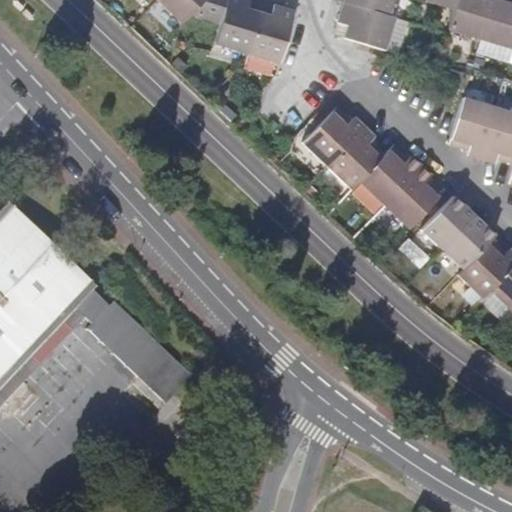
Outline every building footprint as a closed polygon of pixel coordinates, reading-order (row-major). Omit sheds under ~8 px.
[(156,0),(181,23),(189,14),(202,0),(156,0)] [(247,9),(250,0),(202,0),(189,14),(217,24),(213,43),(245,53),(258,13),(247,9)] [(250,0),(247,9),(258,13),(261,3),(250,0)] [(343,0),(343,3),(386,16),(390,0),(343,0)] [(442,0),(441,6),(455,9),(457,0),(442,0)] [(457,0),(455,9),(448,30),(480,39),(491,0),(457,0)] [(506,3),(506,0),(491,0),(480,39),(511,49),(511,2),(511,5),(506,3)] [(270,17),(273,7),(261,3),(258,13),(270,17)] [(384,50),(393,18),(386,16),(343,3),(337,23),(348,27),(344,38),(384,50)] [(270,17),(258,13),(245,53),(278,63),(293,12),(273,6),(273,7),(270,17)] [(217,97),(211,105),(229,122),(235,115),(217,97)] [(494,109),(462,99),(449,146),(461,150),(462,150),(463,144),(469,147),(467,152),(466,155),(479,159),(494,109)] [(341,123),(346,119),(335,108),(331,113),(302,144),(326,167),(363,129),(352,120),(350,122),(345,127),(341,123)] [(511,114),(494,109),(479,159),(492,163),(493,160),(495,153),(501,156),(498,161),(511,165),(511,114)] [(345,127),(350,122),(346,119),(341,123),(345,127)] [(365,146),(370,141),(372,138),(363,129),(326,167),(351,191),(359,182),(385,155),(374,146),(369,151),(365,146)] [(369,151),(374,146),(370,141),(365,146),(369,151)] [(398,163),(403,157),(392,147),(385,155),(359,182),(383,205),(419,167),(410,158),(407,161),(403,167),(398,163)] [(403,167),(407,161),(403,157),(398,163),(403,167)] [(422,186),(427,180),(430,177),(419,167),(383,205),(409,229),(438,199),(442,194),(432,184),(427,190),(422,186)] [(427,190),(432,184),(427,180),(422,186),(427,190)] [(318,194),(309,185),(303,191),(313,201),(318,194)] [(420,232),(441,251),(473,217),(452,199),(445,206),(420,232)] [(0,212),(0,387),(73,309),(83,318),(92,326),(89,329),(168,402),(176,394),(194,375),(114,301),(113,303),(96,286),(97,284),(10,202),(0,212)] [(441,251),(461,270),(490,240),(493,237),(473,217),(441,251)] [(457,275),(481,300),(489,291),(511,266),(511,255),(508,251),(504,254),(500,260),(496,256),(501,251),(490,240),(461,270),(457,275)] [(500,260),(504,254),(501,251),(496,256),(500,260)] [(511,266),(489,291),(511,312),(511,266)] [(0,405),(83,318),(73,309),(0,387),(0,405)]
